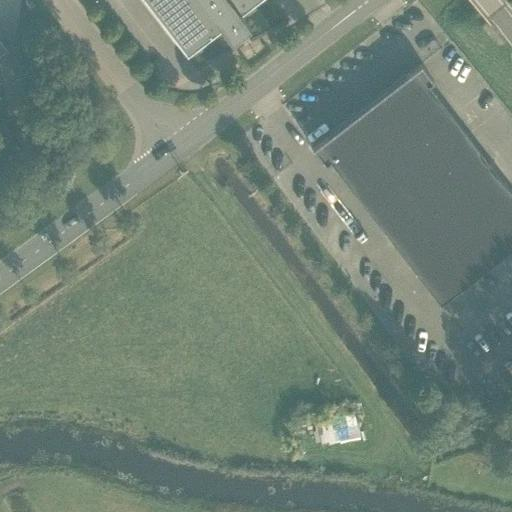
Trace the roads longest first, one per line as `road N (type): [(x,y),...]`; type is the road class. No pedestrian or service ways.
road 1 (secondary): [(173,151),(368,0)]
road 2 (secondary): [(0,279),(173,151)]
road 3 (unclassified): [(173,151),(57,0)]
